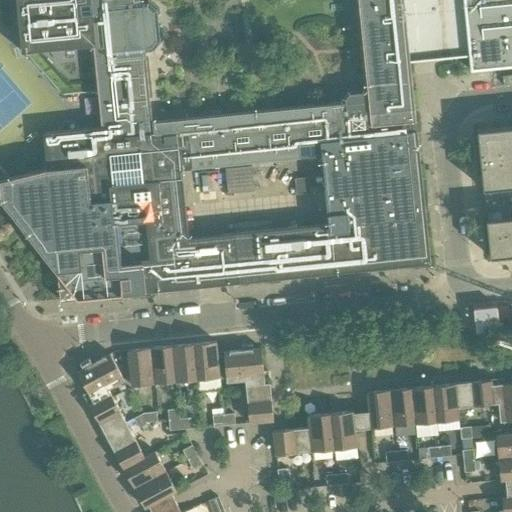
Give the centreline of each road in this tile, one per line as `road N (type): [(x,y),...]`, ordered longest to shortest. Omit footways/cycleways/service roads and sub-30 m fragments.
road 1 (residential): [(29,340),(429,298),(460,280)]
road 2 (residential): [(460,280),(444,138),(452,117),(475,97),(511,93)]
road 3 (residential): [(124,511),(29,340)]
road 4 (residential): [(511,487),(379,500),(366,511)]
